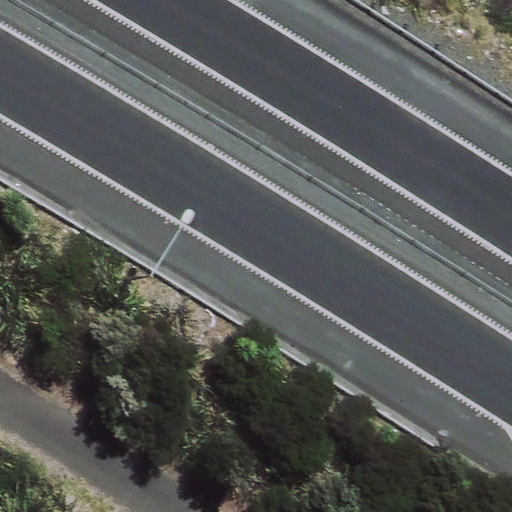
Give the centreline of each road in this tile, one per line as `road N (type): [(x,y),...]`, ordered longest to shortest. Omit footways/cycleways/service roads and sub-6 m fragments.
road 1 (motorway): [(511,406),(0,91)]
road 2 (motorway): [(172,0),(511,209)]
